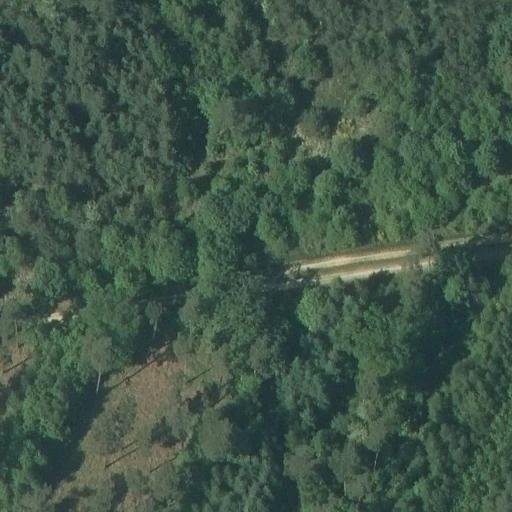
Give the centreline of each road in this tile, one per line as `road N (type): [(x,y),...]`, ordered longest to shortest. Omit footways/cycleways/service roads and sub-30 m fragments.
road 1 (track): [(0,330),(258,292)]
road 2 (track): [(258,292),(511,254)]
